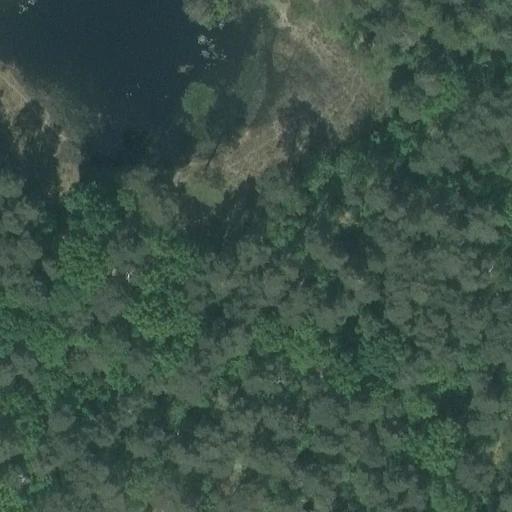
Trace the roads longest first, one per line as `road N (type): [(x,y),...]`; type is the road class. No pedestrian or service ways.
road 1 (track): [(263,0),(266,42),(251,86),(218,133),(155,178),(94,298),(30,377),(0,391)]
road 2 (track): [(0,86),(69,147),(155,178)]
